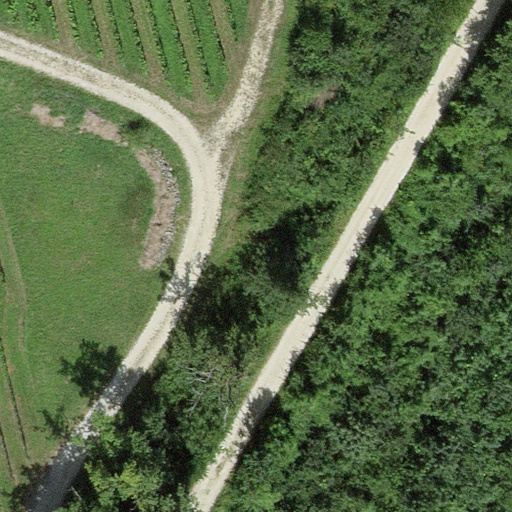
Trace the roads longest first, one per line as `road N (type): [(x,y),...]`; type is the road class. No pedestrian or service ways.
road 1 (track): [(488,0),(195,511)]
road 2 (track): [(46,511),(71,452),(132,364),(225,131),(265,0)]
road 3 (track): [(203,185),(181,142),(143,106),(0,51)]
